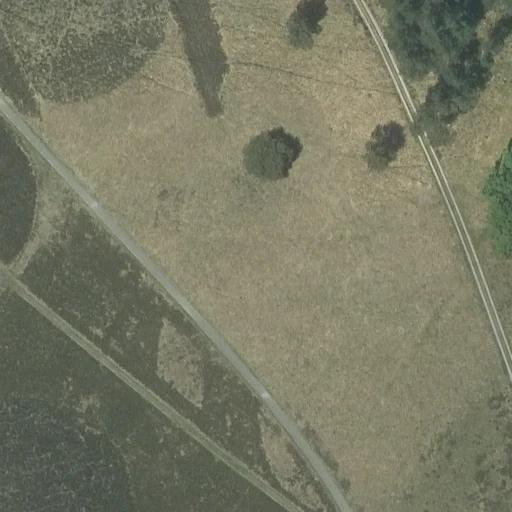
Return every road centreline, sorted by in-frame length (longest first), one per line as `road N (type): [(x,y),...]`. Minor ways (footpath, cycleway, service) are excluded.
road 1 (track): [(511,382),(440,187),(354,0)]
road 2 (track): [(299,511),(132,386),(0,271)]
